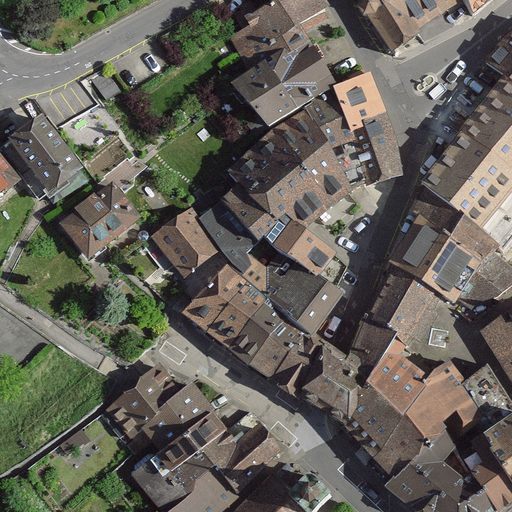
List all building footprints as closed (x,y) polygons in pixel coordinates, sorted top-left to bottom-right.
[(231,37),(252,74),(284,55),(287,62),(309,49),(296,29),(324,12),(315,0),(275,0),(255,12),(250,2),(240,8),(243,13),(235,17),(244,30),(231,37)] [(467,21),(494,0),(358,0),(360,4),(392,52),(422,31),(419,28),(458,6),(467,21)] [(511,33),(484,64),(504,83),(511,87),(511,33)] [(248,124),(257,135),(262,129),(332,90),(309,49),(287,62),(284,55),(252,74),(233,86),(258,117),(248,124)] [(353,130),(382,116),(366,77),(364,78),(361,72),(340,82),(342,88),(336,91),(353,130)] [(511,87),(504,83),(460,137),(511,176),(511,87)] [(336,91),(304,109),(304,110),(349,194),(370,184),(370,182),(396,174),(392,145),(382,116),(353,130),(336,91)] [(220,201),(229,212),(255,249),(262,241),(266,236),(277,223),(283,218),(301,231),(349,194),(304,110),(302,112),(304,116),(267,136),(268,138),(248,158),(229,174),(239,186),(220,201)] [(54,207),(90,183),(42,120),(7,147),(54,207)] [(419,188),(424,192),(479,237),(511,198),(511,176),(460,137),(419,188)] [(0,196),(20,180),(0,155),(0,196)] [(85,264),(138,222),(108,185),(55,227),(85,264)] [(383,272),(392,275),(439,306),(455,317),(459,312),(476,319),(511,290),(511,271),(496,258),(500,254),(479,237),(424,192),(383,272)] [(228,266),(207,232),(193,211),(145,244),(166,271),(175,263),(186,276),(177,285),(196,300),(228,266)] [(229,212),(207,232),(228,266),(234,272),(239,268),(247,259),(249,256),(255,249),(229,212)] [(347,268),(301,231),(283,218),(266,236),(262,241),(336,291),(347,268)] [(307,333),(311,337),(341,295),(336,291),(262,241),(247,259),(234,272),(250,283),(268,297),(288,315),(307,333)] [(203,336),(250,283),(234,272),(228,266),(196,300),(180,318),(203,336)] [(392,275),(368,321),(396,348),(408,354),(413,345),(420,349),(438,321),(433,318),(439,306),(392,275)] [(268,297),(250,283),(203,336),(224,351),(268,297)] [(288,315),(268,297),(224,351),(245,367),(288,315)] [(511,309),(477,336),(511,388),(511,309)] [(307,333),(288,315),(245,367),(270,383),(307,333)] [(344,434),(396,348),(368,321),(365,321),(349,364),(338,357),(327,350),(301,403),(304,400),(321,411),(330,416),(344,434)] [(311,337),(307,333),(270,383),(301,403),(327,350),(311,337)] [(408,354),(396,348),(344,434),(373,465),(402,432),(426,397),(422,394),(430,384),(402,361),(408,354)] [(105,412),(130,442),(140,434),(188,395),(162,365),(105,412)] [(435,376),(430,384),(422,394),(426,397),(402,432),(373,465),(392,487),(431,460),(447,441),(452,451),(486,426),(461,388),(464,386),(450,367),(435,376)] [(511,409),(487,369),(464,386),(461,388),(486,426),(493,438),(511,425),(511,409)] [(140,434),(159,458),(213,416),(216,413),(195,388),(188,395),(140,434)] [(249,415),(228,436),(170,481),(189,504),(194,498),(196,489),(215,474),(239,500),(286,451),(249,415)] [(228,436),(213,416),(159,458),(155,461),(170,481),(228,436)] [(511,425),(493,438),(480,448),(511,487),(511,425)] [(497,511),(458,462),(452,451),(447,441),(431,460),(392,487),(388,492),(409,511),(497,511)] [(500,511),(511,502),(511,487),(480,448),(458,462),(497,511),(500,511)] [(131,480),(158,511),(176,511),(189,504),(170,481),(155,461),(131,480)] [(238,511),(312,511),(332,493),(309,470),(290,489),(276,474),(238,511)] [(225,511),(239,500),(215,474),(196,489),(194,498),(189,504),(176,511),(225,511)]
